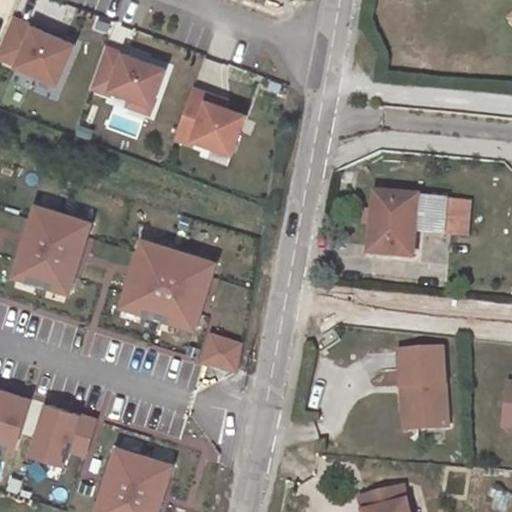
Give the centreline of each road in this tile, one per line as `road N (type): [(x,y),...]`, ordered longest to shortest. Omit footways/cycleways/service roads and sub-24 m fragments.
road 1 (unclassified): [(265,413),(330,55)]
road 2 (residential): [(0,346),(265,413)]
road 3 (track): [(511,318),(287,294)]
road 4 (track): [(511,104),(325,85)]
road 5 (residential): [(330,55),(181,0)]
